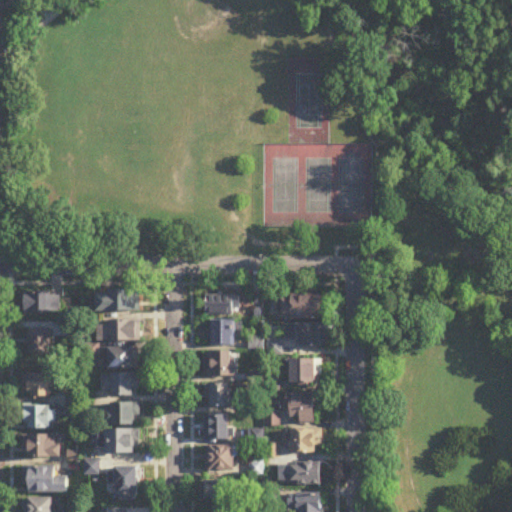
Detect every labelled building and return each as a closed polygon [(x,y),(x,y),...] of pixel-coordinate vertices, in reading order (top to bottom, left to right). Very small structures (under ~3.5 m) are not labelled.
[(99,312),(137,312),(137,292),(99,292),(99,312)] [(61,314),(61,293),(22,293),(22,314),(61,314)] [(324,320),(324,296),(283,295),(283,320),(324,320)] [(241,296),(206,296),(206,316),(236,316),(236,307),(241,307),(241,296)] [(140,342),(140,321),(100,321),(100,342),(140,342)] [(236,347),(236,321),(213,321),(213,347),(236,347)] [(297,348),(329,348),(329,324),(286,325),(287,340),(297,339),(297,348)] [(29,356),(53,356),(53,330),(29,330),(29,356)] [(283,340),(268,340),(268,356),(283,356),(283,340)] [(139,348),(106,348),(106,370),(139,370),(139,348)] [(205,377),(236,377),(236,352),(205,352),(205,377)] [(290,360),(290,387),(321,387),(321,360),(290,360)] [(22,398),(58,398),(58,375),(22,375),(22,398)] [(104,375),(104,397),(139,397),(139,375),(104,375)] [(236,384),(208,384),(208,407),(236,407),(236,384)] [(67,418),(82,417),(81,394),(66,394),(67,418)] [(293,423),(318,423),(318,394),(293,394),(293,423)] [(104,426),(140,426),(140,403),(104,403),(104,426)] [(57,407),(23,407),(23,429),(57,429),(57,407)] [(280,412),(266,412),(266,427),(280,427),(280,412)] [(204,416),(204,441),(230,441),(230,416),(204,416)] [(102,453),(140,453),(140,429),(102,429),(102,453)] [(291,455),(319,455),(319,430),(291,430),(291,455)] [(61,458),(61,435),(26,435),(26,458),(61,458)] [(239,446),(206,446),(206,471),(239,471),(239,446)] [(281,464),(281,484),(324,484),(324,464),(281,464)] [(140,467),(116,467),(116,498),(140,498),(140,467)] [(70,479),(59,479),(59,468),(29,469),(29,494),(70,494),(70,479)] [(206,482),(206,500),(236,500),(236,482),(206,482)] [(324,511),(324,494),(291,494),(290,511),(324,511)] [(23,511),(53,511),(54,499),(24,499),(23,511)]
